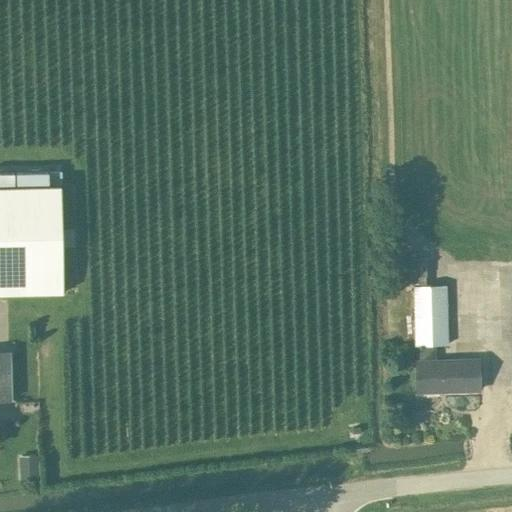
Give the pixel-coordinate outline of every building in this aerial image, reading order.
[(0,295),(65,294),(62,187),(0,188),(0,295)] [(423,255),(412,256),(412,242),(395,243),(396,284),(424,283),(423,255)] [(418,348),(435,347),(447,346),(446,288),(412,289),(413,348),(418,348)] [(435,347),(418,348),(418,364),(415,364),(416,393),(479,392),(478,362),(435,363),(435,347)] [(0,402),(11,402),(11,353),(0,353),(0,402)]
